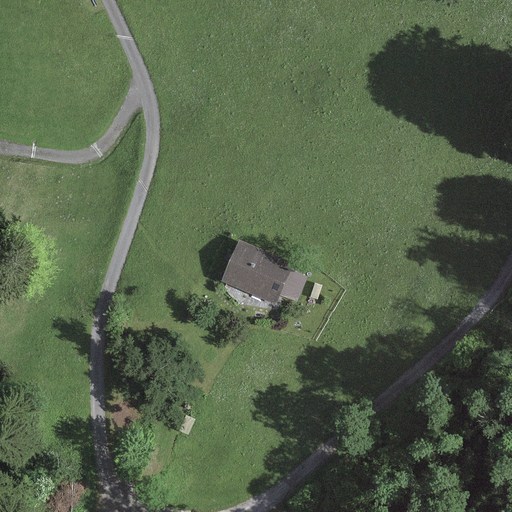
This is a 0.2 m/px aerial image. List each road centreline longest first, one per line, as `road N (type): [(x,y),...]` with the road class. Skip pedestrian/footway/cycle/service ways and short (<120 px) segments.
road 1 (track): [(133,511),(108,476),(101,363),(116,277),(148,180),(148,89),(112,0)]
road 2 (track): [(511,271),(363,426),(248,511)]
road 3 (track): [(148,89),(106,151),(76,162),(0,150)]
